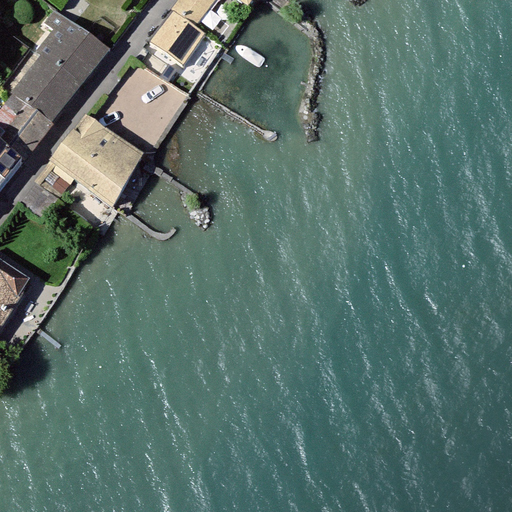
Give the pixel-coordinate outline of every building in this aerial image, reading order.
[(180,0),(173,12),(197,27),(214,0),(180,0)] [(106,51),(47,9),(36,24),(47,32),(30,56),(35,58),(78,90),(106,51)] [(197,27),(173,12),(156,40),(192,62),(202,46),(190,38),(197,27)] [(0,69),(16,48),(0,35),(0,69)] [(78,90),(35,58),(8,95),(21,106),(50,127),(78,90)] [(0,192),(50,127),(21,106),(0,134),(0,192)] [(142,158),(81,119),(45,168),(106,212),(142,158)] [(0,327),(29,282),(0,264),(0,327)]
